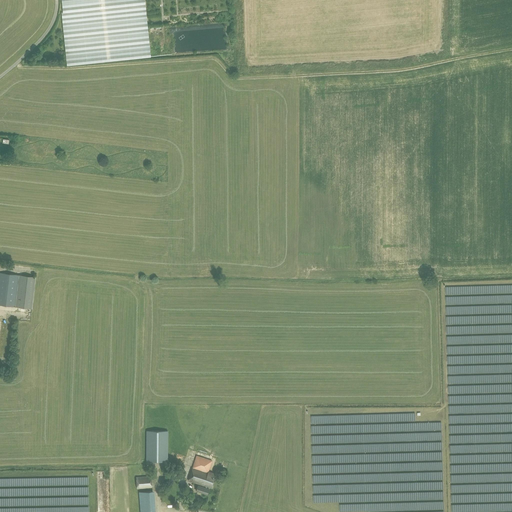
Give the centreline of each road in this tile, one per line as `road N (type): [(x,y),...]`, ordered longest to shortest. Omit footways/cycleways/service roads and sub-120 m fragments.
road 1 (track): [(511,49),(396,70),(233,78),(213,58),(14,64)]
road 2 (track): [(140,465),(146,292),(137,273)]
road 3 (track): [(136,281),(0,266)]
